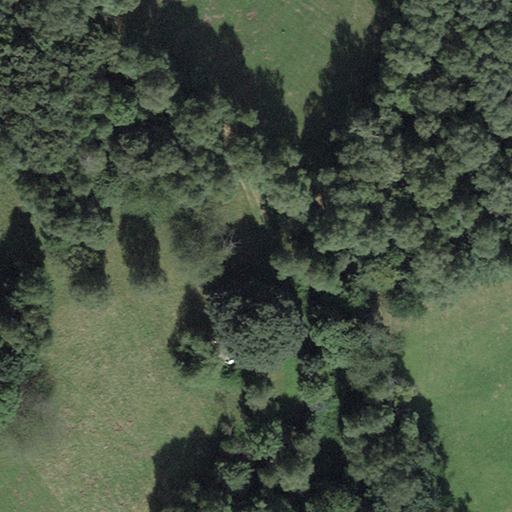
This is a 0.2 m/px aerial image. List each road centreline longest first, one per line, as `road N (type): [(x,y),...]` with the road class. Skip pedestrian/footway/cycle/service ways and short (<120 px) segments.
road 1 (track): [(205,119),(255,206),(272,255),(280,298),(279,456),(304,511)]
road 2 (track): [(19,0),(318,202)]
road 3 (track): [(436,511),(402,462),(374,287),(318,202)]
